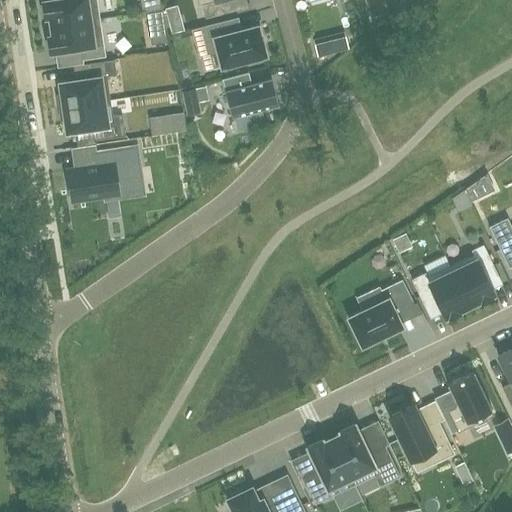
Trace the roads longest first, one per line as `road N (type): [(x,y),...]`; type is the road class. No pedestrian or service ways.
road 1 (residential): [(39,333),(230,197),(282,143),(300,96),(285,0)]
road 2 (residential): [(104,511),(511,322)]
road 3 (tertiary): [(39,333),(0,58)]
road 4 (tertiary): [(66,511),(39,333)]
